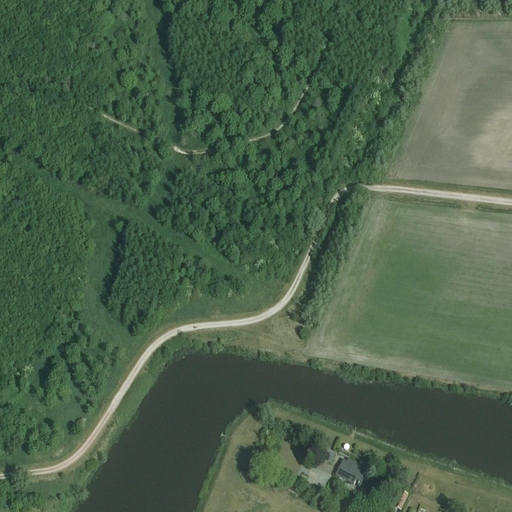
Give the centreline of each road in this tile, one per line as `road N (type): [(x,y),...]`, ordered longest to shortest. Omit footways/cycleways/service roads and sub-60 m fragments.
road 1 (track): [(375,187),(338,196),(279,307),(263,318),(173,333),(137,368),(71,461),(0,479)]
road 2 (unclassified): [(511,202),(375,187)]
